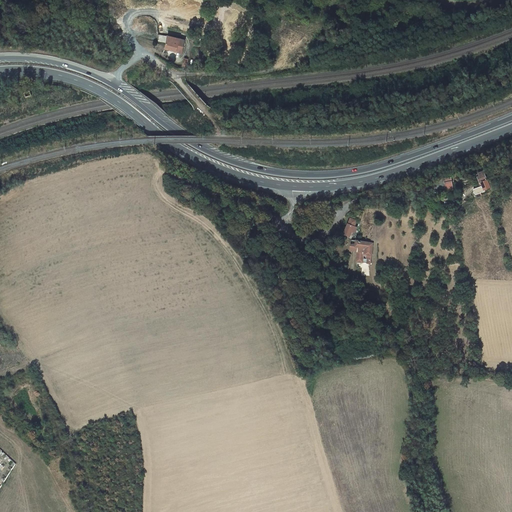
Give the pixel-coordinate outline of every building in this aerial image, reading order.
[(182,54),(185,41),(168,37),(165,49),(177,52),(182,54)] [(485,190),(490,188),(488,185),(489,185),(488,183),(487,183),(486,180),(487,180),(484,172),(478,174),(479,177),(477,178),(481,187),(474,189),(476,195),(485,192),(485,190)] [(447,192),(453,190),(451,179),(444,179),(447,192)] [(348,224),(344,234),(350,237),(352,232),(355,233),(357,228),(355,227),(357,221),(351,219),(349,224),(348,224)] [(364,254),(372,255),(372,249),(365,248),(365,249),(356,247),(356,241),(352,240),(350,251),(358,252),(357,262),(363,263),(363,261),(364,254)] [(372,243),(365,242),(356,241),(356,247),(365,249),(365,248),(372,249),(372,243)] [(367,263),(371,263),(372,255),(364,254),(363,261),(367,261),(367,263)] [(421,355),(417,347),(411,349),(414,354),(416,359),(417,363),(428,359),(426,353),(421,355)]
